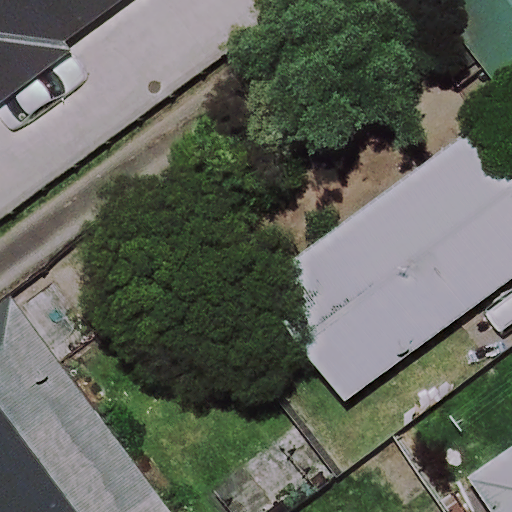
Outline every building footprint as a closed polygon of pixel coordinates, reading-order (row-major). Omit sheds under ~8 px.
[(0,0),(0,73),(98,0),(0,0)] [(511,86),(511,0),(440,0),(437,3),(506,91),(511,86)] [(511,283),(511,157),(490,127),(275,283),(357,396),(511,283)] [(180,511),(23,296),(0,312),(0,505),(5,511),(180,511)] [(511,511),(511,457),(481,478),(503,511),(511,511)] [(494,511),(482,495),(459,511),(494,511)]
